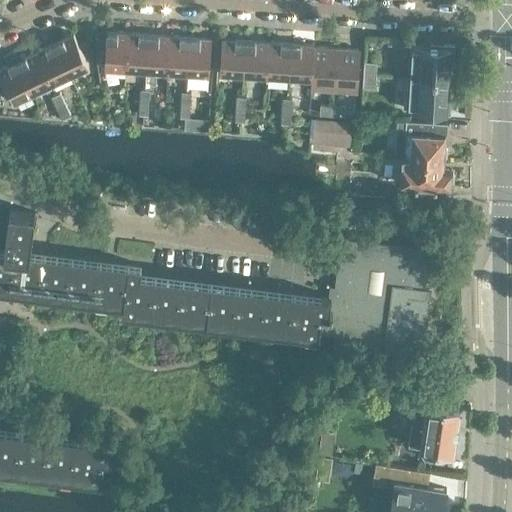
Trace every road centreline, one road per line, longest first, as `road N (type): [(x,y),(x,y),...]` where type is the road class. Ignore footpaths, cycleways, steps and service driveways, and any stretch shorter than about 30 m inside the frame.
road 1 (residential): [(187,0),(511,20)]
road 2 (residential): [(297,249),(84,225),(44,190),(0,183)]
road 3 (secondary): [(505,511),(511,370)]
